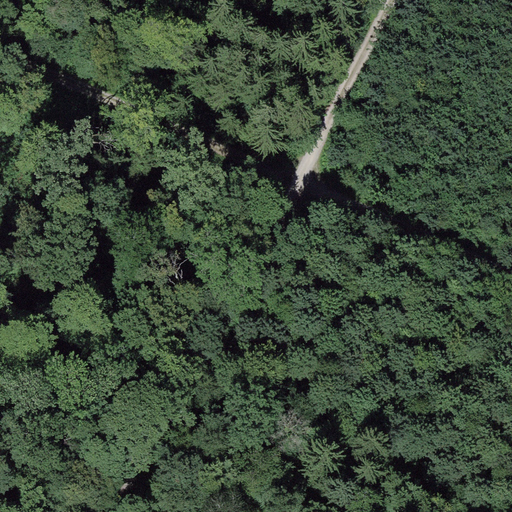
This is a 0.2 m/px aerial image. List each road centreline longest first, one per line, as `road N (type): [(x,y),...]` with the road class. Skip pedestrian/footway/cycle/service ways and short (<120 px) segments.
road 1 (track): [(119,511),(388,0)]
road 2 (track): [(511,278),(0,50)]
